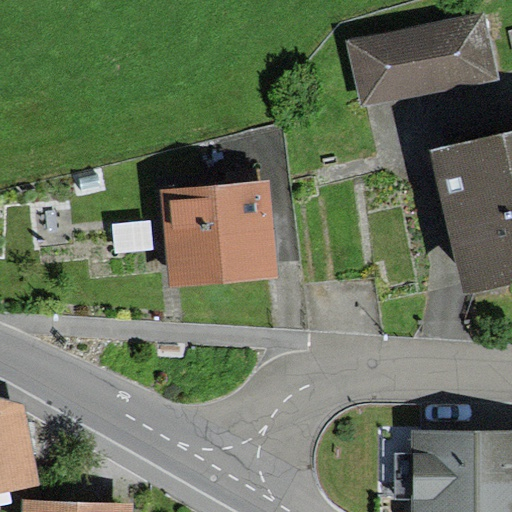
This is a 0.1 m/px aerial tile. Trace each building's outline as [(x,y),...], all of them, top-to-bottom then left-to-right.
[(421,30),(432,86),(491,75),(480,19),(421,30)] [(352,43),(364,101),(393,95),(380,37),(352,43)] [(284,122),(290,165),(315,161),(310,118),(284,122)] [(511,139),(442,156),(470,280),(511,270),(511,139)] [(171,200),(178,272),(266,265),(257,171),(225,174),(227,195),(171,200)] [(0,483),(10,482),(0,428),(0,483)] [(511,511),(511,439),(420,439),(419,511),(511,511)]
